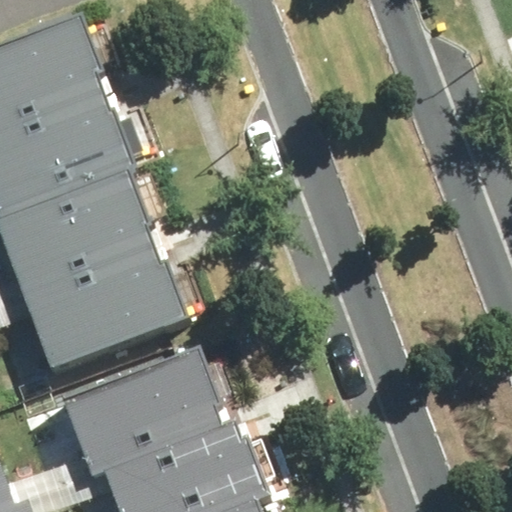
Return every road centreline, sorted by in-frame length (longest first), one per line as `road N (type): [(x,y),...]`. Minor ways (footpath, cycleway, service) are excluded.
road 1 (residential): [(444,511),(254,0)]
road 2 (residential): [(393,0),(511,313)]
